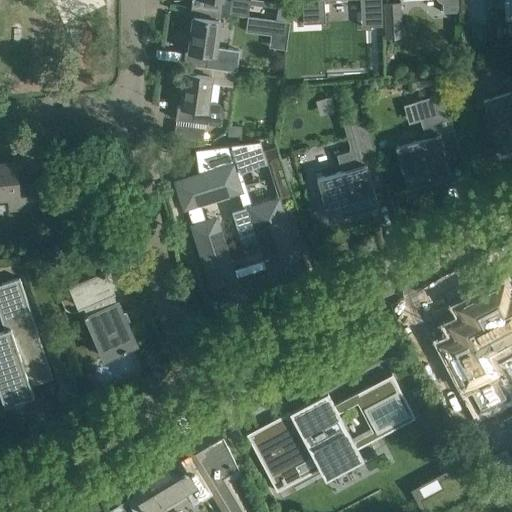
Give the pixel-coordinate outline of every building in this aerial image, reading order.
[(191,0),(190,8),(248,16),(250,0),(191,0)] [(292,0),(278,0),(276,20),(289,21),(292,0)] [(301,0),(303,19),(320,18),(319,0),(364,0),(365,8),(382,8),(381,0),(301,0)] [(437,0),(438,1),(439,2),(441,3),(443,4),(443,13),(461,12),(460,0),(437,0)] [(400,4),(384,5),(385,38),(402,37),(400,4)] [(215,46),(218,19),(193,16),(189,50),(185,50),(183,64),(187,64),(211,67),(236,71),(239,50),(215,46)] [(511,86),(504,62),(481,64),(491,96),(483,98),(499,151),(500,151),(501,154),(511,151),(511,86)] [(207,100),(211,67),(187,64),(181,106),(177,105),(175,119),(219,125),(221,112),(221,108),(219,104),(216,101),(207,100)] [(435,73),(412,76),(413,85),(436,82),(435,73)] [(443,152),(458,148),(444,100),(436,102),(434,96),(414,101),(425,137),(395,146),(401,166),(400,166),(401,171),(403,170),(407,187),(409,186),(408,182),(423,178),(425,182),(450,175),(443,152)] [(368,172),(379,169),(365,120),(350,124),(357,148),(336,154),(341,171),(317,178),(328,218),(378,204),(368,172)] [(228,125),(228,136),(241,136),(241,125),(228,125)] [(300,270),(277,195),(275,195),(277,201),(251,208),(239,169),(264,161),(265,163),(266,162),(259,140),(195,148),(195,149),(199,149),(206,172),(178,180),(211,284),(268,266),(272,279),(300,270)] [(51,203),(48,176),(16,179),(14,161),(12,161),(13,163),(0,164),(0,195),(9,195),(10,207),(51,203)] [(117,300),(116,301),(111,290),(112,290),(104,271),(70,286),(84,317),(88,315),(105,355),(104,356),(104,357),(121,350),(121,351),(126,349),(125,348),(136,343),(117,300)] [(29,382),(49,375),(50,378),(53,377),(19,277),(0,283),(0,301),(9,327),(0,330),(0,393),(4,405),(14,401),(15,403),(23,400),(23,398),(33,395),(29,382)] [(445,346),(442,347),(443,348),(445,347),(449,354),(447,355),(448,356),(450,355),(453,362),(452,362),(454,365),(455,365),(457,370),(458,373),(459,373),(462,379),(463,383),(464,382),(466,387),(478,410),(508,394),(489,357),(511,344),(511,289),(507,292),(503,284),(504,284),(502,281),(498,283),(496,281),(495,282),(497,284),(489,288),(487,286),(486,286),(488,288),(473,296),(472,294),(471,295),(472,297),(464,301),(463,299),(461,299),(463,302),(458,304),(460,307),(464,315),(450,323),(451,326),(452,325),(457,335),(443,343),(445,346)] [(318,468),(322,476),(359,456),(355,448),(352,441),(336,412),(360,399),(376,430),(412,412),(392,373),(334,404),(327,390),(289,411),(246,433),(269,477),(311,455),(314,461),(318,468)] [(225,470),(236,464),(226,448),(216,454),(214,451),(195,462),(198,468),(188,474),(173,449),(159,457),(162,463),(129,483),(136,494),(126,500),(133,511),(167,511),(163,506),(164,505),(163,504),(194,486),(200,496),(212,489),(210,485),(228,474),(225,470)] [(466,463),(439,478),(443,486),(420,499),(427,511),(434,511),(459,499),(479,488),(466,463)] [(110,511),(125,511),(120,503),(110,510),(110,511)]
